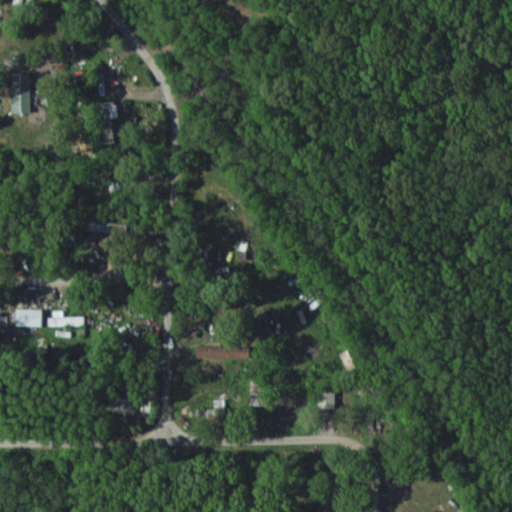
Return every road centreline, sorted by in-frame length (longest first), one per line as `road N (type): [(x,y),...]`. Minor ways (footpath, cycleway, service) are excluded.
road 1 (residential): [(303,436),(0,436)]
road 2 (residential): [(170,436),(177,144)]
road 3 (residential): [(168,275),(0,275)]
road 4 (residential): [(177,144),(178,102),(165,72),(108,0)]
road 5 (residential): [(379,511),(369,440),(354,432),(303,436)]
